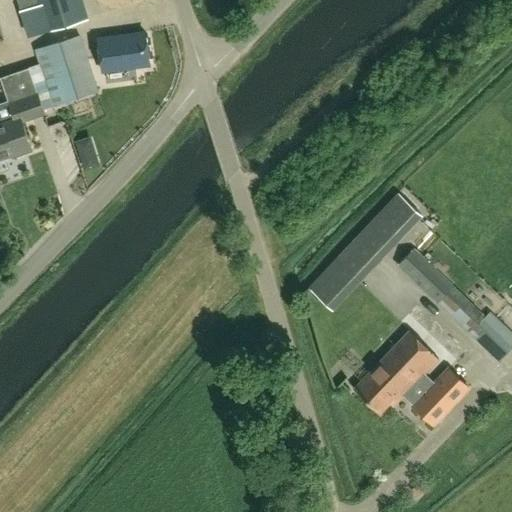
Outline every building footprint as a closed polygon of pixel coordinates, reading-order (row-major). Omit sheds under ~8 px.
[(84,19),(78,0),(17,0),(21,10),(28,36),(48,30),(48,29),(84,19)] [(98,39),(102,70),(150,64),(146,32),(98,39)] [(96,92),(78,37),(37,50),(54,105),(96,92)] [(0,123),(0,157),(31,147),(22,121),(44,113),(29,68),(1,77),(15,119),(0,123)] [(96,133),(82,136),(88,164),(102,161),(96,133)] [(305,290),(319,304),(413,204),(399,190),(305,290)] [(499,358),(511,344),(511,340),(414,248),(399,264),(476,338),(477,337),(499,358)] [(418,381),(439,359),(409,331),(354,388),(380,413),(399,392),(433,425),(468,388),(448,368),(427,390),(418,381)]
